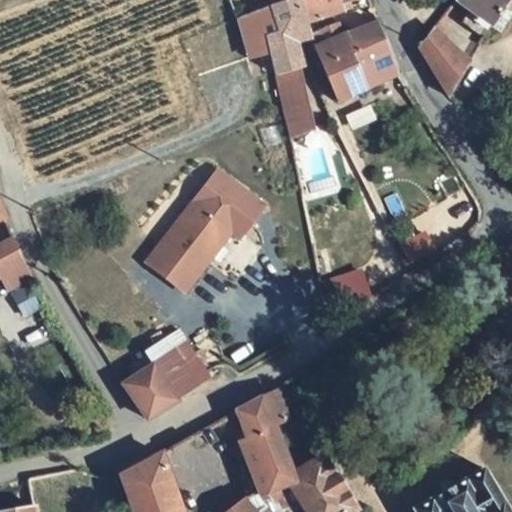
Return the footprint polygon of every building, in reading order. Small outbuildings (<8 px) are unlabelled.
[(264,0),(267,11),(296,1),(298,0),(264,0)] [(298,0),(296,1),(305,27),(373,1),(372,0),(298,0)] [(457,0),(493,26),(510,0),(457,0)] [(265,38),(272,72),(294,65),(300,63),(297,43),(308,37),(305,27),(296,1),(267,11),(275,33),(265,38)] [(389,42),(381,22),(346,35),(352,55),(389,42)] [(313,48),(346,35),(342,25),(308,37),(313,48)] [(421,49),(433,74),(452,47),(435,30),(421,49)] [(339,100),(351,95),(402,75),(389,42),(352,55),(346,35),(313,48),(339,100)] [(469,63),(452,47),(433,74),(446,99),(469,63)] [(278,98),(287,141),(316,129),(300,63),(294,65),(301,91),(278,98)] [(301,91),(294,65),(272,72),(278,98),(301,91)] [(414,100),(407,87),(377,98),(383,111),(414,100)] [(351,95),(339,100),(344,115),(355,110),(351,95)] [(148,263),(187,292),(231,235),(239,241),(266,206),(218,170),(148,263)] [(3,238),(0,239),(0,279),(3,287),(24,279),(3,238)] [(146,353),(154,367),(169,398),(206,375),(181,331),(146,353)] [(169,398),(154,367),(122,385),(142,420),(171,402),(169,398)] [(285,479),(279,426),(299,415),(279,374),(227,409),(245,448),(238,454),(255,494),(278,482),(285,479)] [(176,511),(158,453),(124,475),(134,511),(176,511)] [(345,511),(317,462),(285,479),(278,482),(294,511),(345,511)] [(35,504),(36,511),(86,511),(86,468),(66,468),(28,475),(35,504)] [(506,511),(485,470),(413,510),(414,511),(506,511)]
